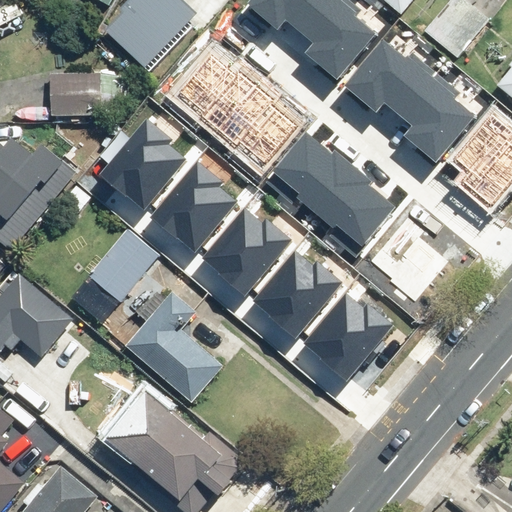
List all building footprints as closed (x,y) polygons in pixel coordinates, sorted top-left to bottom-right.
[(192,0),(133,0),(110,26),(149,61),(200,7),(192,0)] [(252,0),(247,6),(277,31),(286,20),(300,32),(327,0),(252,0)] [(304,54),(336,81),(376,32),(355,15),(359,10),(347,0),(327,0),(300,32),(313,44),(304,54)] [(385,0),(399,11),(408,0),(385,0)] [(449,0),(423,32),(456,59),(487,21),(461,0),(449,0)] [(387,39),(347,87),(376,111),(385,101),(399,113),(435,71),(412,51),(408,56),(387,39)] [(207,54),(178,87),(204,109),(200,114),(234,143),(237,139),(261,159),(289,128),(291,125),(265,103),(269,98),(235,69),(231,75),(207,54)] [(404,135),(435,161),(476,113),(455,95),(459,90),(435,71),(399,113),(413,125),(404,135)] [(511,71),(498,89),(511,101),(511,71)] [(49,75),(47,115),(103,117),(105,77),(49,75)] [(474,170),(463,183),(493,206),(511,182),(511,146),(505,140),(511,131),(492,115),(458,158),(474,170)] [(148,120),(101,174),(142,210),(186,159),(168,143),(170,139),(148,120)] [(0,155),(0,223),(17,237),(79,165),(45,136),(35,147),(19,133),(0,155)] [(307,138),(278,171),(304,193),(300,197),(334,227),(338,222),(362,243),(389,211),(391,209),(365,187),(369,182),(336,153),(331,158),(307,138)] [(200,161),(153,215),(194,251),(239,200),(220,184),(222,180),(200,161)] [(204,260),(246,296),(293,241),(271,222),(267,225),(249,209),(204,260)] [(406,215),(367,261),(416,303),(449,263),(418,237),(423,230),(406,215)] [(123,303),(160,258),(123,229),(87,274),(123,303)] [(252,301),(293,337),(341,282),(319,263),(315,266),(297,250),(252,301)] [(0,378),(11,388),(69,318),(19,277),(0,299),(0,378)] [(169,295),(126,347),(193,401),(222,366),(181,333),(195,316),(169,295)] [(304,346),(345,382),(393,327),(371,308),(367,311),(348,295),(304,346)] [(132,405),(101,443),(177,506),(196,483),(217,500),(231,483),(212,467),(221,457),(163,409),(152,422),(132,405)] [(0,506),(23,477),(0,458),(0,454),(10,441),(5,437),(17,422),(0,409),(0,506)] [(81,511),(96,494),(59,466),(22,511),(81,511)]
